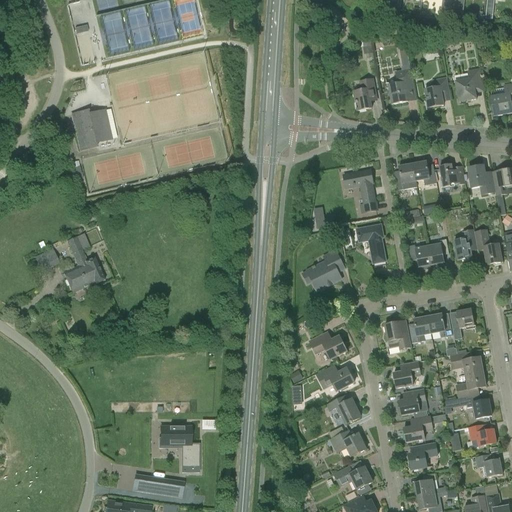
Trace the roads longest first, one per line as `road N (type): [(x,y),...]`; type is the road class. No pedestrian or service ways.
road 1 (secondary): [(243,511),(270,123)]
road 2 (unclassified): [(85,511),(89,437),(78,405),(64,381),(0,328)]
road 3 (residential): [(399,511),(361,311)]
road 4 (unclassified): [(0,175),(55,97),(61,69),(39,0)]
road 5 (residential): [(411,304),(379,134)]
road 6 (residential): [(511,427),(483,290)]
road 7 (residential): [(511,144),(379,134)]
road 8 (secondary): [(270,123),(279,0)]
